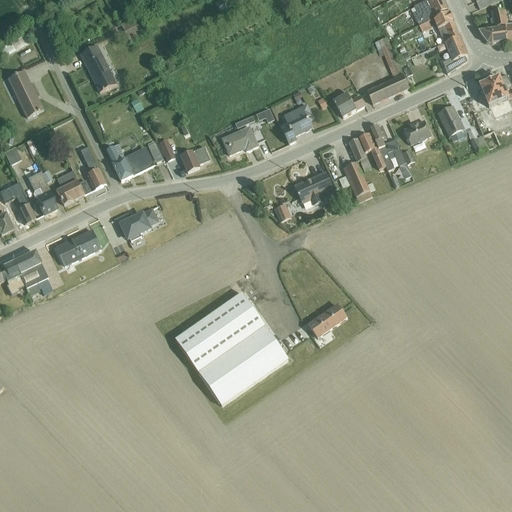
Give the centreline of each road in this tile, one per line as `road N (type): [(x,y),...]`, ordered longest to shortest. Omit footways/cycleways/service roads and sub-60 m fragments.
road 1 (tertiary): [(120,199),(245,175),(471,73),(488,57)]
road 2 (residential): [(120,199),(37,28)]
road 3 (tertiary): [(0,256),(120,199)]
